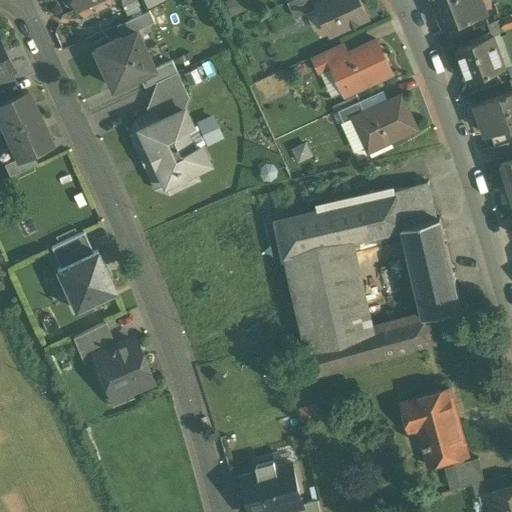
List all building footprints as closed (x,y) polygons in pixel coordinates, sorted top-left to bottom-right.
[(247,0),(223,0),(229,14),(250,7),(247,0)] [(325,0),(292,0),(287,3),(295,18),(319,7),(317,4),(326,0),(325,0)] [(325,0),(326,0),(317,4),(319,7),(331,35),(368,18),(359,0),(325,0)] [(440,0),(434,2),(444,27),(467,18),(486,11),(482,0),(440,0)] [(149,12),(116,27),(121,38),(135,32),(154,23),(149,12)] [(467,18),(444,27),(448,38),(471,29),(467,18)] [(153,71),(135,32),(121,38),(94,50),(112,89),(139,77),(153,71)] [(493,35),(457,49),(469,81),(505,67),(493,35)] [(346,56),(331,62),(333,68),(345,94),(392,73),(377,40),(347,54),(346,55),(346,56)] [(342,43),(313,57),(321,74),(333,68),(331,62),(346,56),(346,55),(347,54),(342,43)] [(0,46),(0,76),(9,72),(11,71),(0,46)] [(153,71),(139,77),(144,88),(156,83),(176,73),(171,62),(153,71)] [(9,72),(0,76),(0,91),(2,90),(15,84),(9,72)] [(255,82),(261,97),(288,87),(282,72),(255,82)] [(176,73),(156,83),(146,110),(152,113),(156,122),(183,110),(188,98),(176,73)] [(511,90),(477,103),(488,135),(491,134),(511,126),(511,90)] [(7,101),(0,104),(0,121),(5,134),(39,118),(27,92),(7,101)] [(365,112),(353,117),(369,151),(417,129),(401,95),(365,112)] [(360,101),(338,111),(343,122),(353,117),(365,112),(360,101)] [(156,122),(139,130),(160,177),(156,188),(168,193),(172,182),(177,179),(179,182),(185,179),(184,176),(208,165),(199,147),(204,145),(196,126),(191,129),(183,110),(156,122)] [(206,144),(223,137),(212,114),(196,121),(206,144)] [(39,118),(5,134),(17,159),(17,160),(31,154),(51,144),(39,118)] [(511,126),(491,134),(495,146),(511,141),(511,126)] [(511,141),(495,146),(501,163),(502,163),(502,162),(511,159),(511,141)] [(31,154),(17,160),(17,159),(3,165),(9,177),(36,164),(31,154)] [(511,159),(502,162),(502,163),(511,196),(511,159)] [(428,182),(397,189),(398,193),(405,225),(436,218),(428,182)] [(398,193),(278,220),(285,256),(353,240),(404,228),(406,228),(405,225),(398,193)] [(436,218),(405,225),(406,228),(404,228),(410,256),(447,247),(439,217),(436,218)] [(83,233),(51,248),(60,268),(92,253),(83,233)] [(353,240),(285,256),(306,349),(373,331),(353,240)] [(447,247),(410,256),(425,317),(427,316),(461,308),(447,247)] [(60,268),(56,270),(74,310),(114,291),(96,251),(92,253),(60,268)] [(373,331),(306,349),(312,374),(433,341),(427,316),(425,317),(373,331)] [(105,322),(72,337),(82,361),(93,357),(93,356),(115,346),(105,322)] [(115,346),(93,356),(93,357),(108,393),(126,385),(128,391),(152,381),(142,358),(139,359),(131,340),(115,346)] [(468,454),(450,387),(411,398),(411,399),(402,402),(409,430),(419,428),(424,447),(433,444),(438,462),(468,454)] [(485,479),(478,456),(455,463),(461,485),(473,482),(485,479)] [(303,504),(292,463),(277,467),(275,461),(257,466),(259,472),(244,477),(253,511),(274,511),(285,509),(303,504)] [(485,479),(473,482),(477,495),(483,494),(482,492),(510,484),(507,472),(485,479)] [(511,511),(511,483),(510,484),(482,492),(483,494),(487,509),(492,511),(511,511)] [(303,504),(285,509),(286,511),(320,511),(317,500),(303,504)]
